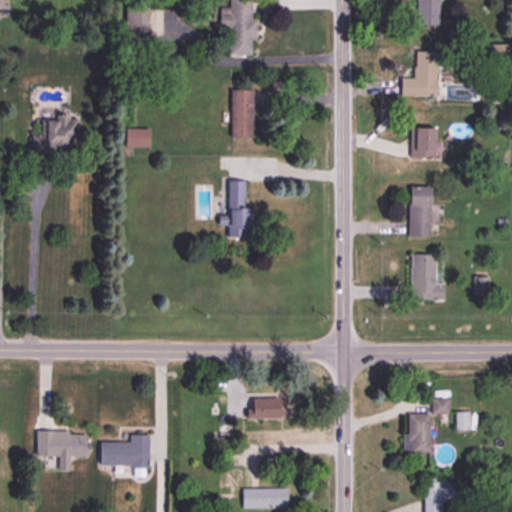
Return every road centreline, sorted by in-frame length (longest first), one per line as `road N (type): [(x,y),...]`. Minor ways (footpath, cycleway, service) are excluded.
road 1 (residential): [(0,348),(511,351)]
road 2 (residential): [(343,511),(341,0)]
